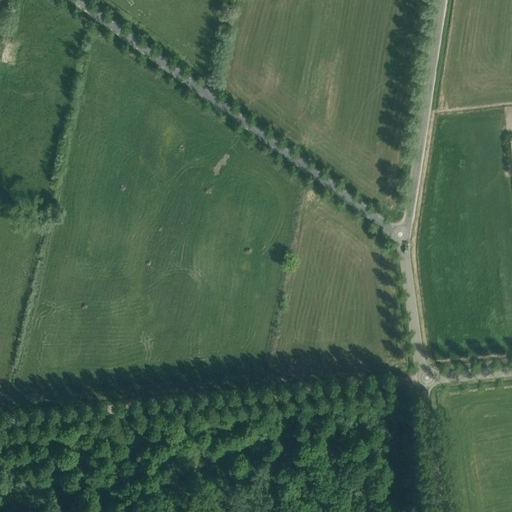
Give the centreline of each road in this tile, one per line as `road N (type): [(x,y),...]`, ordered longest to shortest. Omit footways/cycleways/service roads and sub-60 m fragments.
road 1 (track): [(411,377),(0,423)]
road 2 (unclassified): [(396,242),(72,0)]
road 3 (unclassified): [(396,242),(431,0)]
road 4 (unclassified): [(411,377),(396,242)]
road 5 (unclassified): [(432,511),(411,377)]
